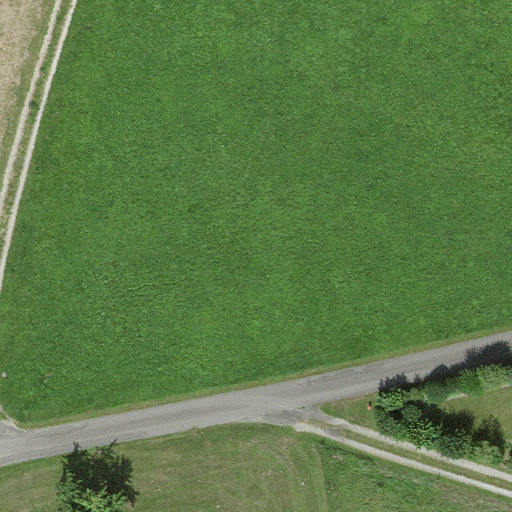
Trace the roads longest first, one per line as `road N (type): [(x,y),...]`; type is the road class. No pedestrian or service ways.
road 1 (track): [(0,458),(368,390),(511,351)]
road 2 (track): [(0,275),(21,166),(69,0)]
road 3 (track): [(268,408),(511,484)]
